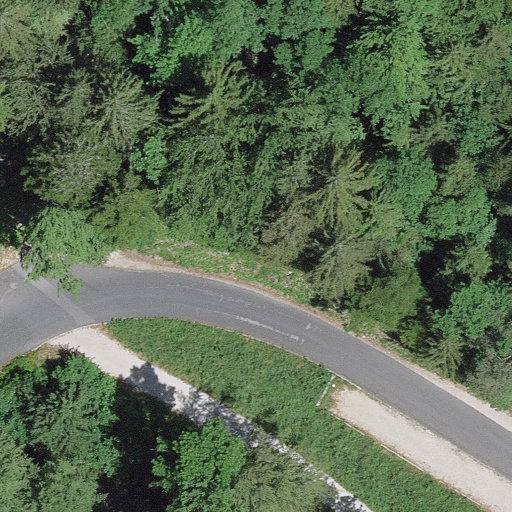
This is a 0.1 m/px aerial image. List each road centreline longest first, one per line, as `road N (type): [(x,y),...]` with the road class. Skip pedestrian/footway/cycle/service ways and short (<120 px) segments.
road 1 (unclassified): [(511,448),(330,337),(187,291),(70,303),(0,335)]
road 2 (track): [(341,511),(221,428),(28,320)]
